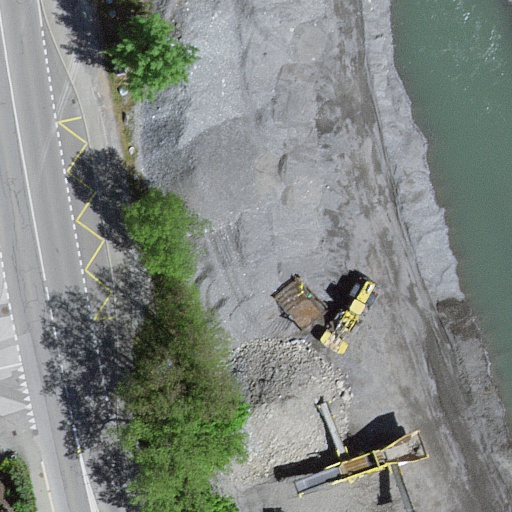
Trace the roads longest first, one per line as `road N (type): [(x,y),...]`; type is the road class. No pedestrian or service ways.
road 1 (tertiary): [(2,0),(60,353)]
road 2 (tertiary): [(60,353),(98,511)]
